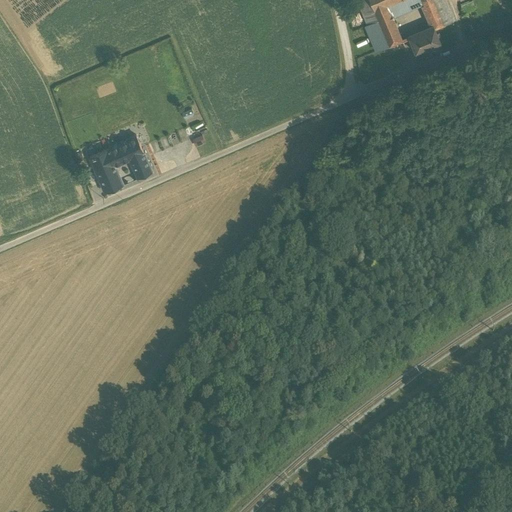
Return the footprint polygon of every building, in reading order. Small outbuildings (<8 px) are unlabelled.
[(374,10),(370,0),(358,0),(368,23),(378,19),(374,10)] [(370,0),(374,10),(387,4),(395,1),(397,0),(370,0)] [(397,0),(395,1),(400,12),(414,6),(411,0),(397,0)] [(422,0),(423,2),(433,26),(433,25),(434,27),(443,24),(434,1),(433,0),(422,0)] [(444,0),(437,0),(434,1),(443,24),(453,20),(444,0)] [(395,1),(387,4),(391,15),(400,12),(395,1)] [(471,1),(461,4),(464,13),(474,9),(471,1)] [(387,4),(374,10),(378,19),(389,45),(402,40),(391,15),(387,4)] [(368,23),(365,24),(376,51),(389,45),(378,19),(368,23)] [(433,26),(421,31),(428,46),(440,41),(434,27),(433,25),(433,26)] [(421,31),(409,36),(415,52),(428,46),(421,31)] [(192,137),(195,145),(205,141),(202,133),(192,137)] [(136,135),(107,148),(112,161),(114,164),(129,157),(143,151),(136,135)] [(86,146),(75,151),(79,161),(90,156),(86,146)] [(107,148),(90,156),(96,169),(103,166),(112,161),(107,148)] [(143,151),(129,157),(137,177),(151,171),(143,151)] [(112,161),(103,166),(106,172),(115,168),(114,164),(112,161)] [(115,168),(106,172),(103,166),(96,169),(105,191),(122,184),(115,168)]
